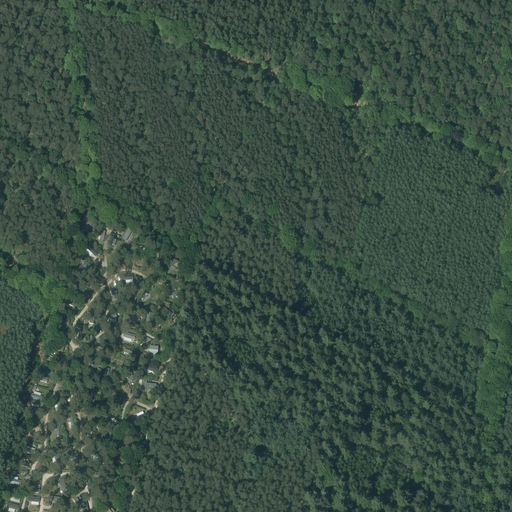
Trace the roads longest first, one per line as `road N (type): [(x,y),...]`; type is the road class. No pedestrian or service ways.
road 1 (track): [(489,415),(193,263),(0,137)]
road 2 (track): [(74,352),(120,327),(171,346),(256,415),(326,432),(486,511)]
road 3 (track): [(511,162),(89,0)]
road 4 (track): [(0,250),(57,289),(81,192),(85,141),(57,0)]
road 5 (track): [(184,257),(309,0)]
road 6 (unclassified): [(487,511),(489,415),(511,276)]
road 7 (track): [(126,511),(187,284)]
road 8 (track): [(20,511),(42,453),(52,391),(74,352)]
road 9 (track): [(187,284),(125,269),(116,274),(71,326),(74,352)]
road 10 (track): [(74,352),(91,511)]
